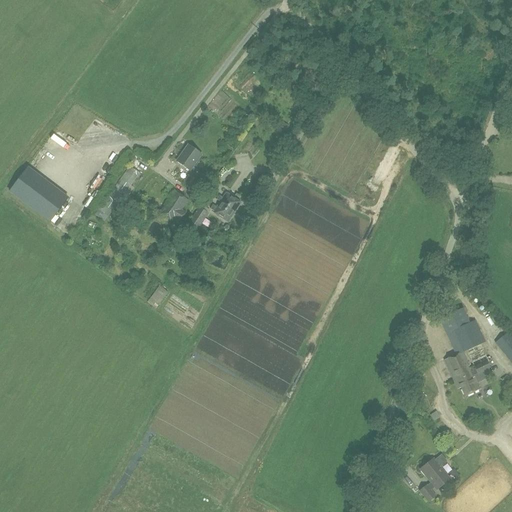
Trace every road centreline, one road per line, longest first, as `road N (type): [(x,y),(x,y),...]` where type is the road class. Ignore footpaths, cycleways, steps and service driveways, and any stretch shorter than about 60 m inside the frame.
road 1 (unclassified): [(364,484),(462,207)]
road 2 (unclassified): [(462,207),(284,0)]
road 3 (unclassified): [(462,207),(511,63)]
